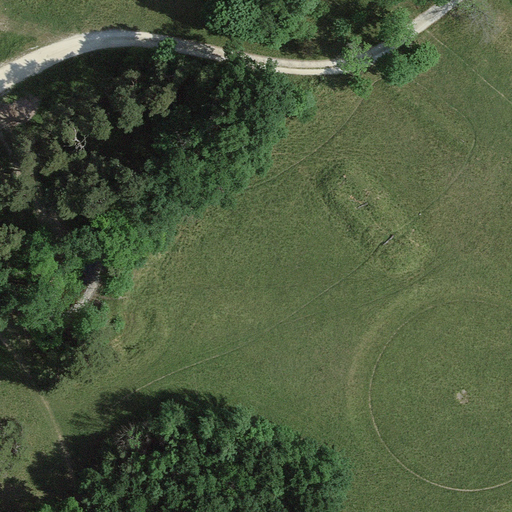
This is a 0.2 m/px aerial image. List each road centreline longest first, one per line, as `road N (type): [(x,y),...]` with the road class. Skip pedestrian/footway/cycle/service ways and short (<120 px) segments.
road 1 (track): [(0,83),(73,48),(129,37),(283,65),(335,65),(439,0)]
road 2 (track): [(115,511),(44,384),(0,324)]
